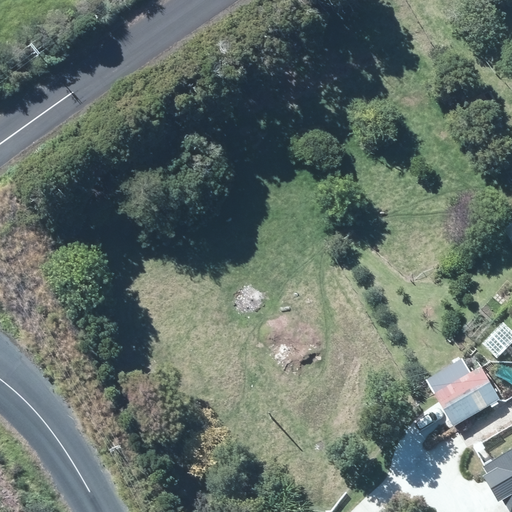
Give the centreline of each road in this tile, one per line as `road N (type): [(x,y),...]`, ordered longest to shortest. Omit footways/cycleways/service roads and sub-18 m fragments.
road 1 (unclassified): [(0,142),(198,0)]
road 2 (unclassified): [(0,380),(45,423),(103,511)]
